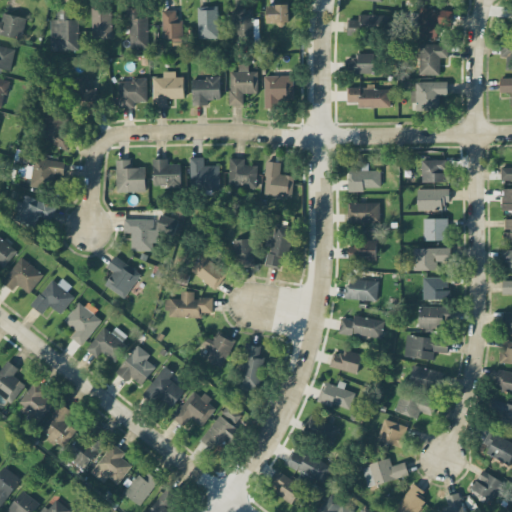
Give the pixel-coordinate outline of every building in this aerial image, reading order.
[(289,21),(289,4),(267,4),(267,21),(289,21)] [(112,37),(111,5),(91,6),(92,37),(112,37)] [(217,5),(197,6),(198,38),(218,37),(217,5)] [(139,7),(128,7),(129,48),(148,47),(147,17),(139,18),(139,7)] [(232,37),(248,37),(248,44),(257,44),(258,23),(252,23),(253,8),(233,7),(232,37)] [(439,22),(451,23),(452,10),(420,7),(417,35),(438,37),(439,22)] [(50,19),(50,50),(78,50),(78,16),(72,17),(71,8),(56,8),(57,18),(50,19)] [(172,37),(172,45),(183,45),(182,17),(175,17),(175,9),(161,10),(162,38),(172,37)] [(0,20),(0,33),(21,39),(26,17),(3,11),(1,20),(0,20)] [(348,19),(347,34),(371,35),(371,29),(390,30),(391,15),(358,13),(357,19),(348,19)] [(511,40),(501,41),(502,57),(505,56),(506,70),(511,69),(511,40)] [(447,57),(448,43),(419,43),(419,74),(439,74),(440,57),(447,57)] [(348,58),(347,72),(373,73),(373,53),(355,53),(354,59),(348,58)] [(230,70),(228,104),(244,104),(244,92),(257,92),(257,71),(247,71),(247,62),(238,62),(238,71),(230,70)] [(152,77),(153,105),(167,105),(167,98),(184,97),(183,76),(175,76),(175,70),(163,70),(163,76),(152,77)] [(75,77),(84,113),(102,109),(97,86),(91,87),(88,74),(75,77)] [(263,75),(264,107),(277,107),(277,100),(293,99),(293,74),(263,75)] [(207,102),(207,99),(220,98),(219,77),(191,77),(192,103),(207,102)] [(511,77),(499,78),(500,92),(511,91),(511,106),(511,77)] [(146,78),(118,79),(118,107),(134,106),(134,101),(147,101),(146,78)] [(411,90),(411,110),(439,109),(438,95),(447,94),(447,80),(415,81),(416,90),(411,90)] [(357,101),(358,107),(390,106),(389,88),(374,88),(374,85),(346,86),(347,102),(357,101)] [(72,130),(63,128),(66,115),(48,110),(46,117),(39,115),(33,137),(68,146),(72,130)] [(190,189),(220,188),(219,164),(204,165),(204,157),(190,157),(190,189)] [(245,157),(229,157),(228,184),(256,186),(257,164),(244,164),(245,157)] [(30,186),(53,187),(54,176),(63,176),(65,160),(33,158),(33,165),(26,165),(25,177),(30,177),(30,186)] [(117,191),(145,190),(145,166),(130,167),(129,158),(116,159),(117,191)] [(153,186),(181,185),(180,163),(167,163),(167,158),(152,158),(153,186)] [(422,159),(422,181),(445,181),(445,158),(422,159)] [(294,175),(279,173),(281,162),(267,160),(263,193),(291,197),(294,175)] [(511,166),(501,166),(501,178),(511,178),(511,166)] [(511,187),(502,187),(501,209),(511,209),(511,187)] [(449,188),(417,189),(418,210),(442,209),(442,201),(449,201),(449,188)] [(13,219),(35,228),(38,219),(48,223),(55,206),(24,193),(13,219)] [(348,222),(379,221),(379,201),(348,202),(348,222)] [(124,218),(123,231),(131,232),(131,250),(152,250),(153,242),(157,242),(157,232),(175,232),(176,216),(156,215),(156,219),(124,218)] [(424,240),(447,239),(447,217),(423,218),(424,240)] [(283,268),(290,225),(275,223),(273,238),(269,238),(265,265),(283,268)] [(0,264),(4,267),(17,250),(0,236),(0,264)] [(253,264),(252,238),(233,238),(233,265),(253,264)] [(376,258),(375,239),(356,240),(356,245),(348,245),(348,259),(376,258)] [(413,248),(414,269),(436,269),(436,259),(449,259),(448,247),(413,248)] [(511,249),(502,249),(502,270),(511,269),(511,249)] [(214,289),(227,273),(202,253),(190,269),(214,289)] [(113,270),(104,284),(124,297),(140,273),(114,255),(107,266),(113,270)] [(29,293),(44,275),(22,256),(1,280),(12,289),(17,283),(29,293)] [(71,285),(57,273),(32,305),(42,313),(49,304),(60,313),(74,296),(67,290),(71,285)] [(448,276),(422,276),(423,299),(448,298),(448,276)] [(377,300),(378,279),(345,278),(345,299),(377,300)] [(511,279),(502,279),(502,293),(511,292),(511,279)] [(212,297),(193,297),(193,290),(181,290),(180,298),(166,297),(166,316),(201,317),(201,312),(212,312),(212,297)] [(75,330),(70,336),(81,345),(101,319),(78,301),(63,320),(75,330)] [(418,328),(448,329),(449,306),(419,305),(418,328)] [(511,333),(511,311),(503,311),(502,325),(509,326),(509,334),(511,333)] [(381,337),(383,319),(354,315),(353,319),(340,318),(338,332),(381,337)] [(96,356),(100,351),(114,360),(130,335),(115,326),(112,332),(102,325),(86,350),(96,356)] [(204,344),(209,346),(203,358),(221,367),(235,338),(218,330),(213,339),(208,337),(204,344)] [(434,351),(447,353),(449,339),(406,333),(403,355),(433,359),(434,351)] [(500,362),(511,362),(511,340),(501,340),(500,362)] [(261,346),(246,343),(238,385),(259,389),(265,357),(259,356),(261,346)] [(150,353),(135,344),(117,373),(128,380),(130,377),(143,385),(155,365),(146,360),(150,353)] [(356,372),(361,353),(344,349),(343,354),(332,352),(329,366),(356,372)] [(13,374),(18,368),(8,360),(0,369),(0,394),(10,403),(25,385),(13,374)] [(174,372),(165,365),(147,388),(171,407),(184,390),(169,378),(174,372)] [(408,386),(437,390),(440,369),(411,365),(408,386)] [(511,371),(497,368),(493,388),(511,391),(511,371)] [(319,401),(351,407),(354,391),(344,389),(345,384),(323,380),(319,401)] [(18,403),(42,418),(55,397),(31,382),(18,403)] [(215,407),(208,402),(210,399),(192,388),(172,418),(184,426),(190,417),(203,425),(215,407)] [(417,417),(419,409),(430,413),(434,400),(401,389),(394,410),(417,417)] [(511,403),(492,398),(488,412),(500,415),(498,423),(511,426),(511,403)] [(65,421),(71,410),(59,402),(40,432),(64,447),(76,428),(65,421)] [(222,410),(232,423),(240,417),(230,404),(222,410)] [(219,452),(235,424),(217,414),(201,441),(219,452)] [(332,443),(339,425),(311,415),(305,433),(332,443)] [(399,445),(403,424),(383,419),(378,440),(399,445)] [(66,453),(83,467),(107,440),(95,429),(87,438),(82,434),(66,453)] [(511,455),(511,440),(488,431),(483,442),(489,444),(485,454),(509,463),(511,455)] [(103,481),(107,476),(117,483),(131,465),(121,457),(125,452),(112,442),(90,471),(103,481)] [(307,453),(305,456),(291,450),(285,463),(301,471),(298,479),(303,481),(306,476),(323,484),(332,466),(307,453)] [(362,465),(367,485),(408,476),(405,461),(391,464),(390,459),(362,465)] [(0,504),(21,480),(5,465),(0,470),(0,504)] [(139,504),(157,482),(141,468),(122,491),(139,504)] [(493,500),(503,480),(480,469),(470,488),(493,500)] [(270,487),(292,502),(303,487),(281,471),(270,487)] [(412,485),(394,507),(400,511),(416,511),(428,497),(412,485)] [(32,511),(39,502),(21,489),(6,511),(32,511)] [(167,511),(177,497),(163,489),(149,511),(167,511)] [(441,510),(441,511),(463,511),(458,491),(445,495),(449,508),(441,510)] [(345,511),(349,507),(330,493),(316,511),(345,511)] [(67,511),(70,509),(55,498),(48,508),(45,506),(40,511),(67,511)]
